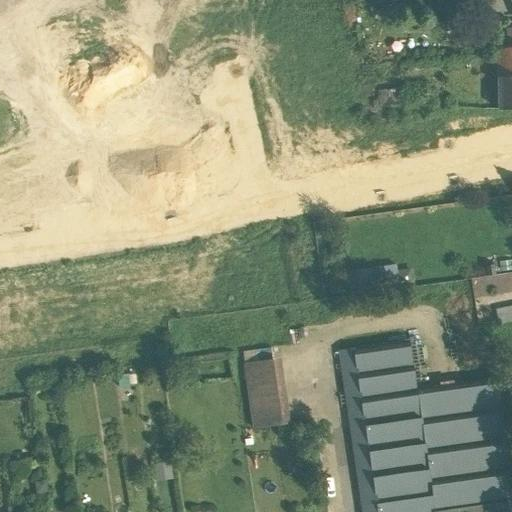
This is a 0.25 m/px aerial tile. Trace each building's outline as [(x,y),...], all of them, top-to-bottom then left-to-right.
[(484,0),(485,2),(485,11),(511,11),(511,4),(510,0),(484,0)] [(511,46),(507,48),(497,51),(497,78),(511,77),(511,46)] [(511,77),(497,78),(498,110),(511,109),(511,77)] [(511,304),(479,310),(482,324),(511,318),(511,304)] [(415,391),(408,341),(338,351),(361,511),(508,511),(507,502),(511,501),(511,497),(495,379),(415,391)] [(243,351),(245,360),(273,355),(272,346),(243,351)] [(271,360),(243,364),(253,428),(281,425),(271,360)]
